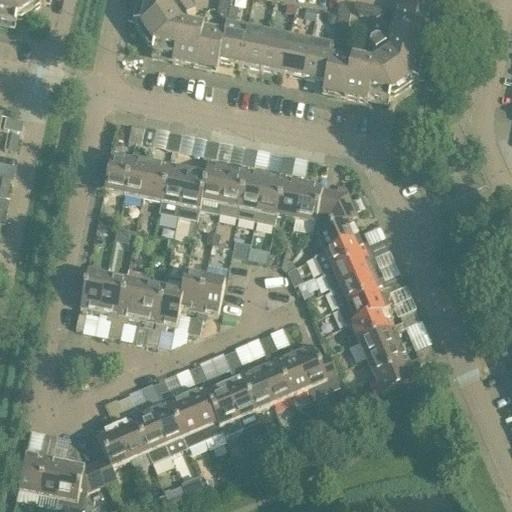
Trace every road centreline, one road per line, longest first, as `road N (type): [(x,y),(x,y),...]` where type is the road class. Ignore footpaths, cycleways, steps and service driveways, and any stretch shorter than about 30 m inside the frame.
road 1 (residential): [(99,100),(365,145),(457,345)]
road 2 (residential): [(154,380),(127,396),(38,386),(99,100)]
road 3 (residential): [(11,279),(44,91)]
road 4 (residential): [(511,184),(489,135),(503,24)]
road 5 (residential): [(503,24),(350,0)]
